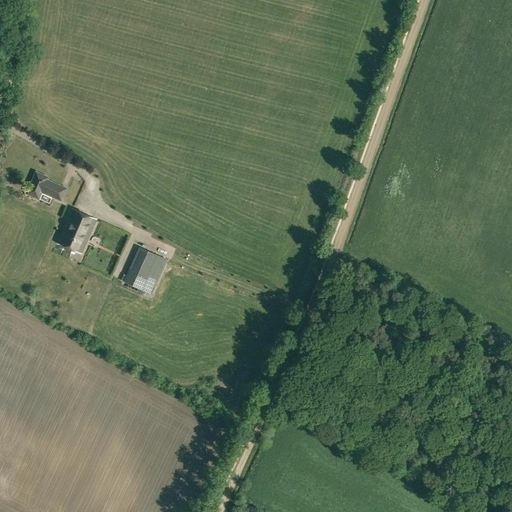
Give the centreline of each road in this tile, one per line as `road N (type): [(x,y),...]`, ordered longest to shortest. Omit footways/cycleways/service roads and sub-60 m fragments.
road 1 (track): [(425,0),(311,317),(218,511)]
road 2 (unknown): [(0,125),(77,168),(98,205),(132,229),(305,314)]
